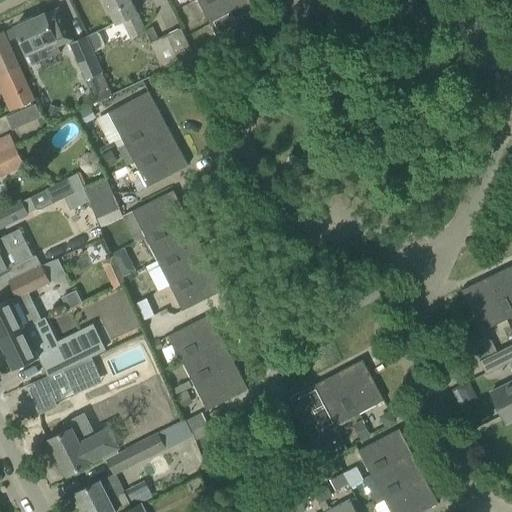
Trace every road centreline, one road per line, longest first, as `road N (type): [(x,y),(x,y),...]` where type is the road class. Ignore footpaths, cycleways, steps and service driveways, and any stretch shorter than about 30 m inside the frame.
road 1 (residential): [(443,257),(497,140),(506,94),(476,31),(447,16),(297,5)]
road 2 (residential): [(297,5),(255,130),(263,174),(443,257)]
road 3 (residential): [(491,511),(407,355),(443,257)]
